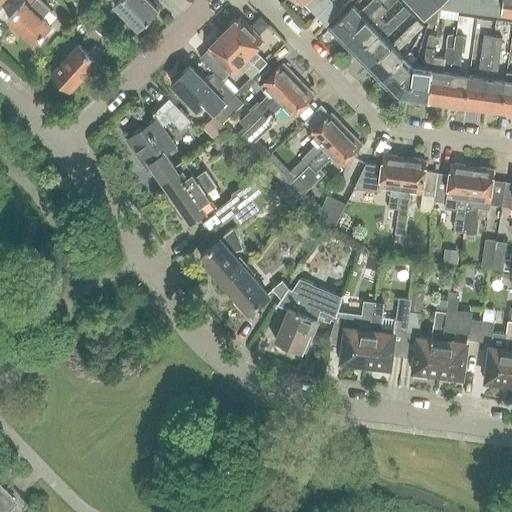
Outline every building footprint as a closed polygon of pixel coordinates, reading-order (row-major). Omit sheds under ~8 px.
[(27,0),(25,3),(24,2),(8,20),(35,44),(51,27),(42,18),(50,10),(38,0),(27,0)] [(117,0),(114,4),(139,29),(158,10),(148,0),(117,0)] [(301,0),(303,2),(304,0),(317,0),(325,8),(317,16),(326,25),(341,11),(332,2),(330,0),(301,0)] [(353,5),(329,28),(339,38),(340,37),(343,40),(384,0),(372,0),(360,12),(353,5)] [(398,0),(384,0),(343,40),(346,43),(345,45),(354,55),(386,24),(380,18),(398,0)] [(440,8),(451,9),(501,15),(511,16),(511,0),(403,0),(424,21),(430,25),(438,7),(440,8)] [(386,24),(354,55),(355,55),(356,54),(359,56),(357,58),(367,68),(391,44),(385,38),(410,13),(404,6),(386,24)] [(430,25),(438,25),(440,8),(438,7),(430,25)] [(255,48),(263,40),(262,39),(263,38),(259,34),(258,35),(245,22),(246,20),(240,14),(227,27),(229,28),(224,32),(260,68),(267,61),(255,48)] [(251,25),(257,30),(263,30),(268,25),(260,16),(251,25)] [(103,20),(95,29),(101,35),(109,27),(103,20)] [(391,44),(367,68),(369,67),(371,70),(370,71),(380,81),(404,57),(398,51),(423,26),(417,20),(391,45),(391,44)] [(200,57),(213,71),(222,81),(234,71),(235,72),(240,67),(250,78),(251,77),(260,68),(224,32),(221,36),(219,35),(207,47),(208,49),(200,57)] [(447,104),(447,99),(454,47),(453,47),(455,34),(448,34),(446,47),(443,71),(433,70),(432,70),(427,103),(441,105),(442,103),(447,104)] [(465,108),(469,74),(459,73),(464,36),(455,34),(453,47),(454,47),(447,99),(447,104),(451,105),(451,107),(465,108)] [(435,48),(437,36),(428,35),(426,46),(435,48)] [(478,76),(469,74),(465,108),(478,110),(478,108),(483,109),(493,36),(483,35),(478,76)] [(488,111),(501,113),(506,79),(497,78),(502,37),(493,36),(483,109),(488,109),(488,111)] [(102,53),(95,47),(88,54),(78,45),(52,74),(54,75),(53,78),(59,83),(61,82),(69,89),(70,91),(81,79),(82,79),(98,62),(96,61),(103,53),(102,52),(102,53)] [(414,67),(409,101),(423,103),(423,101),(427,101),(427,103),(432,70),(433,70),(435,48),(426,46),(423,68),(414,67)] [(404,57),(380,81),(388,89),(398,100),(405,100),(405,99),(409,99),(409,101),(414,67),(413,67),(404,57)] [(260,68),(251,77),(258,84),(259,85),(259,86),(262,89),(268,95),(260,103),(258,101),(249,109),(258,118),(297,80),(294,76),(295,75),(282,62),(276,68),(277,69),(276,70),(267,61),(260,68)] [(234,93),(222,81),(213,71),(213,72),(215,74),(206,82),(190,65),(171,83),(198,111),(204,105),(213,115),(216,112),(224,121),(244,103),(234,93)] [(511,80),(506,79),(501,113),(511,114),(511,80)] [(291,118),(308,101),(309,102),(315,96),(302,82),(301,83),(297,80),(258,118),(247,129),(247,130),(240,137),(249,147),(275,122),(272,119),(282,108),(291,118)] [(161,108),(161,107),(153,115),(156,120),(141,130),(141,128),(134,133),(135,134),(128,139),(128,140),(129,140),(139,155),(138,155),(146,166),(150,163),(171,193),(185,183),(180,175),(189,169),(182,158),(174,163),(167,153),(177,146),(163,126),(172,120),(182,131),(191,121),(169,99),(172,103),(163,111),(161,108)] [(343,124),(330,111),(307,134),(316,143),(303,157),(310,164),(345,129),(342,126),(343,124)] [(214,115),(205,123),(216,135),(225,127),(214,115)] [(288,186),(300,198),(325,173),(321,168),(330,158),(339,167),(356,150),(356,151),(362,144),(350,132),(349,133),(345,129),(310,164),(295,178),(288,186)] [(265,148),(258,155),(264,161),(271,154),(265,148)] [(387,221),(396,223),(405,159),(400,158),(400,156),(382,154),(381,165),(366,163),(354,188),(379,191),(380,187),(391,188),(387,221)] [(303,157),(288,171),(295,178),(310,164),(303,157)] [(405,159),(396,223),(397,223),(395,233),(404,234),(406,234),(412,191),(423,193),(423,194),(434,196),(436,182),(437,173),(427,171),(428,160),(410,158),(410,160),(405,159)] [(465,218),(472,168),(468,167),(468,165),(449,163),(448,174),(437,173),(436,182),(434,196),(434,200),(445,202),(444,209),(457,210),(456,217),(465,218)] [(477,169),(472,168),(465,218),(464,231),(477,233),(479,218),(477,218),(478,207),(491,209),(491,204),(502,206),(505,181),(494,180),(496,169),(477,167),(477,169)] [(172,193),(167,197),(167,198),(168,197),(180,215),(179,215),(182,218),(183,217),(182,216),(185,214),(191,221),(199,216),(214,204),(207,194),(217,186),(205,169),(195,177),(189,169),(180,175),(185,183),(171,193),(172,193)] [(232,215),(253,199),(263,191),(255,180),(232,192),(232,197),(215,211),(223,222),(232,215)] [(511,182),(505,181),(502,206),(511,206),(511,182)] [(335,228),(341,213),(345,204),(327,195),(323,204),(319,214),(327,222),(335,228)] [(260,208),(253,199),(232,215),(239,224),(260,208)] [(218,272),(216,274),(224,284),(246,264),(234,251),(244,248),(235,226),(222,237),(220,234),(210,243),(212,246),(200,256),(212,270),(214,268),(218,272)] [(494,269),(497,240),(485,239),(481,268),(494,269)] [(497,240),(494,269),(505,271),(509,242),(497,240)] [(456,264),(458,255),(444,253),(443,262),(456,264)] [(271,293),(246,264),(224,284),(233,293),(235,291),(239,296),(237,298),(238,300),(235,303),(244,313),(247,310),(249,312),(262,301),(264,302),(266,300),(266,298),(271,293)] [(278,337),(286,341),(285,344),(285,343),(285,344),(302,352),(306,342),(311,331),(315,333),(320,320),(310,315),(315,303),(331,310),(329,314),(336,317),(337,317),(339,310),(344,294),(342,293),(342,296),(313,283),(314,282),(300,277),(293,289),(289,286),(281,297),(282,298),(277,304),(288,309),(285,317),(284,318),(285,319),(275,340),(276,341),(277,340),(276,340),(278,337)] [(445,376),(447,376),(448,376),(448,378),(462,380),(467,339),(453,337),(455,329),(468,331),(470,318),(472,318),(473,311),(455,308),(459,280),(451,279),(448,302),(447,305),(438,371),(445,372),(445,376)] [(275,290),(281,297),(289,286),(288,286),(285,282),(275,290)] [(420,332),(425,291),(413,289),(412,298),(411,298),(407,330),(420,332)] [(399,297),(396,320),(395,329),(407,330),(411,298),(399,297)] [(344,344),(341,364),(355,366),(355,364),(358,365),(359,361),(366,362),(374,302),(363,300),(360,325),(347,323),(349,312),(339,310),(337,317),(336,317),(327,342),(344,344)] [(419,333),(414,364),(413,374),(427,376),(427,374),(432,374),(432,371),(438,371),(447,305),(448,302),(440,301),(438,310),(436,309),(432,335),(419,333)] [(374,302),(366,362),(373,363),(372,366),(375,367),(375,369),(389,371),(395,330),(395,329),(396,320),(383,318),(385,303),(374,302)] [(483,309),(482,320),(494,321),(495,310),(483,309)] [(470,318),(468,331),(467,339),(479,340),(482,320),(472,318),(470,318)] [(504,347),(500,347),(491,346),(485,383),(499,385),(500,383),(503,384),(503,380),(510,381),(511,369),(511,319),(510,319),(508,319),(504,347)] [(491,342),(493,332),(494,321),(482,320),(479,340),(491,342)] [(14,501),(4,490),(0,486),(0,511),(6,511),(5,510),(12,503),(13,503),(14,501)]
